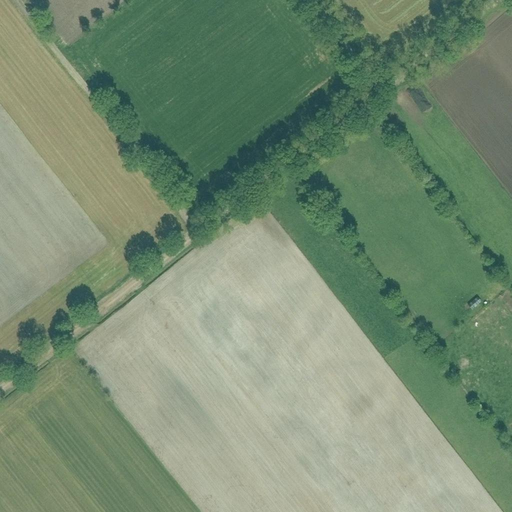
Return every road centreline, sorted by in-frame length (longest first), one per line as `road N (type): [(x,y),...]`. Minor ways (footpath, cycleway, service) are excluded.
road 1 (track): [(0,392),(496,0)]
road 2 (track): [(197,236),(13,0)]
